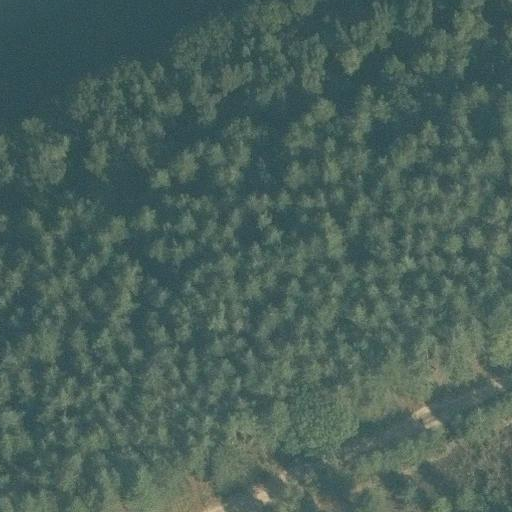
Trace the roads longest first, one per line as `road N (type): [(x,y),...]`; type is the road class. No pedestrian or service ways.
road 1 (track): [(0,151),(375,0)]
road 2 (track): [(511,387),(232,511)]
